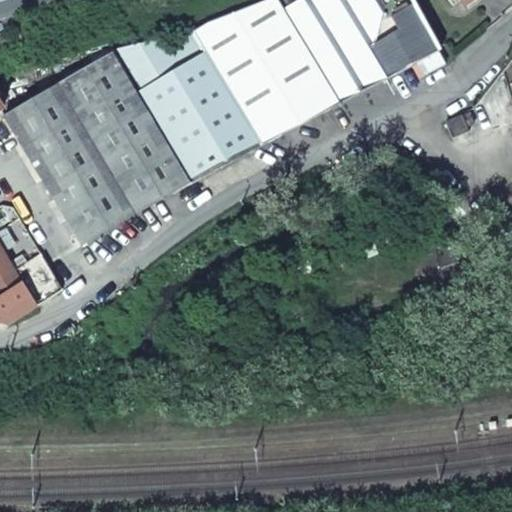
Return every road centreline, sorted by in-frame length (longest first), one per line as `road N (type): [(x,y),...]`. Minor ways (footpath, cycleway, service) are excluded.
road 1 (residential): [(0,344),(64,325),(152,258),(456,85),(511,34)]
road 2 (unknown): [(412,110),(468,158),(502,158),(511,148)]
